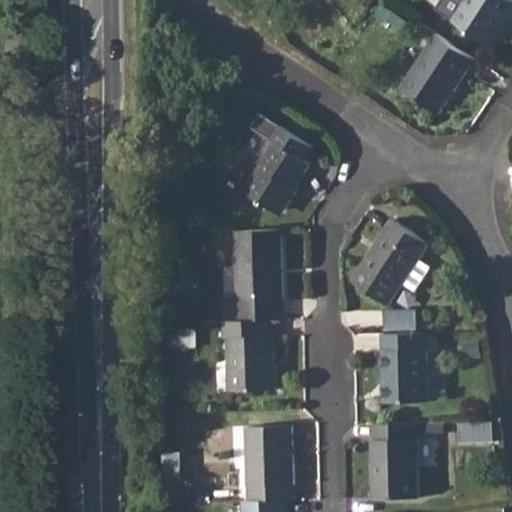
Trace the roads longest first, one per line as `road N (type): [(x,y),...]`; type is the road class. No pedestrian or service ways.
road 1 (secondary): [(101,511),(92,0)]
road 2 (residential): [(401,153),(344,200),(326,258),(333,511)]
road 3 (residential): [(234,35),(401,153)]
road 4 (residential): [(448,194),(469,212),(511,305)]
